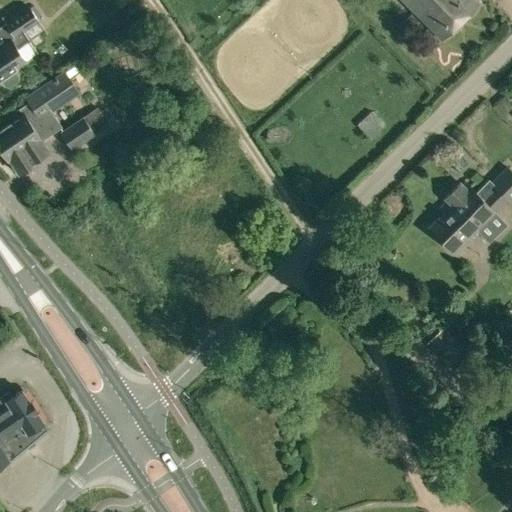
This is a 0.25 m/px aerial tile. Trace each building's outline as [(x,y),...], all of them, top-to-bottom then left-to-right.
[(401,0),(440,39),(478,2),(475,0),(401,0)] [(0,77),(4,85),(8,86),(18,80),(19,75),(14,68),(25,61),(16,48),(29,39),(23,30),(36,21),(27,8),(4,23),(12,35),(0,43),(0,77)] [(10,161),(18,173),(36,160),(35,158),(48,150),(41,140),(63,126),(51,109),(77,91),(64,72),(26,98),(29,101),(1,120),(4,124),(0,126),(0,150),(8,162),(10,161)] [(59,131),(70,148),(109,124),(97,106),(59,131)] [(356,124),(369,137),(384,123),(370,110),(356,124)] [(428,227),(453,252),(467,238),(471,241),(480,232),(476,227),(506,198),(510,202),(511,199),(511,171),(505,164),(489,180),(487,178),(474,191),(468,185),(465,188),(459,182),(444,197),(447,200),(438,208),(442,212),(428,227)] [(232,201),(241,192),(224,174),(205,193),(211,200),(198,212),(229,244),(252,221),(232,201)] [(425,343),(452,370),(475,348),(448,320),(425,343)] [(511,376),(509,373),(497,383),(508,397),(511,394),(511,376)] [(0,464),(8,460),(46,429),(41,422),(42,421),(21,389),(10,397),(6,391),(0,395),(0,464)]
